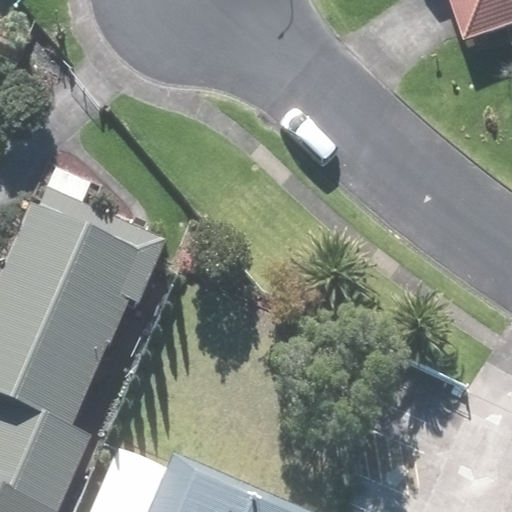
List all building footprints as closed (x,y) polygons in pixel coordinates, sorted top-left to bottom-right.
[(511,0),(458,0),(474,45),(511,32),(511,0)] [(142,318),(172,246),(86,210),(94,190),(52,173),(0,298),(0,401),(4,403),(74,433),(125,311),(142,318)] [(74,433),(4,403),(0,411),(0,511),(67,511),(97,442),(74,433)] [(93,511),(156,511),(172,477),(117,455),(93,511)] [(172,477),(156,511),(295,511),(178,463),(172,477)]
